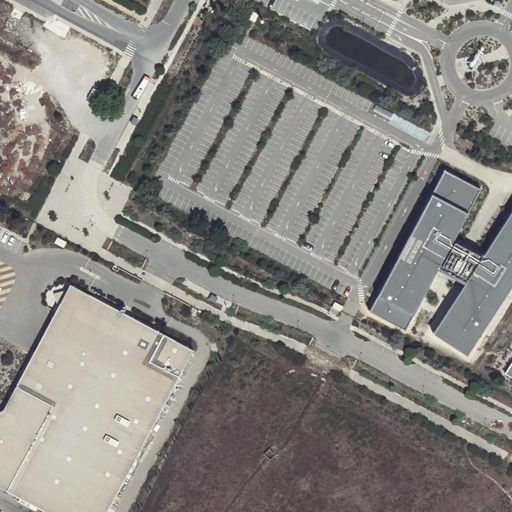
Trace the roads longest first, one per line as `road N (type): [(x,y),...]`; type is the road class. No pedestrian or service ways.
road 1 (unclassified): [(511,430),(99,218),(91,176),(157,49)]
road 2 (unclassified): [(37,0),(157,49)]
